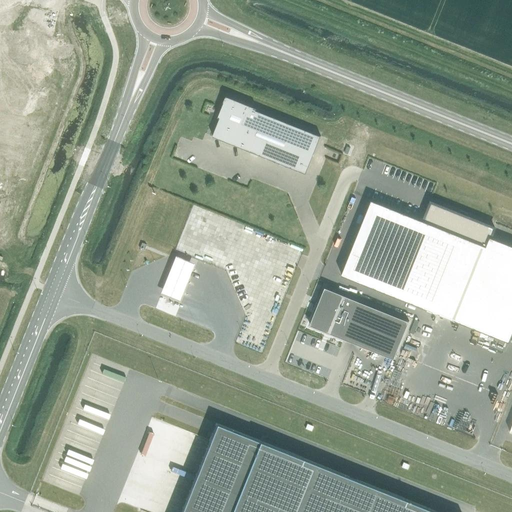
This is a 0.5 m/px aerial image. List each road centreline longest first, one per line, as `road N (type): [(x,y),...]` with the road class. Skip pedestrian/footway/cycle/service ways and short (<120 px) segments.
road 1 (unclassified): [(511,476),(57,294)]
road 2 (primary): [(258,42),(511,144)]
road 3 (track): [(511,88),(288,0)]
road 4 (tertiary): [(0,439),(57,294)]
road 5 (tertiary): [(102,171),(45,290)]
road 6 (tertiary): [(57,294),(102,171)]
road 7 (tertiary): [(45,290),(0,405)]
